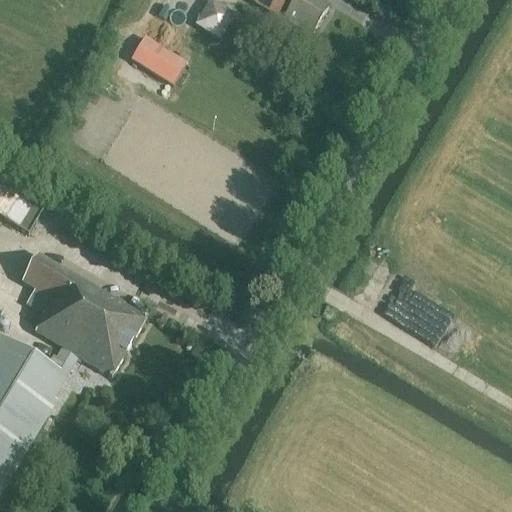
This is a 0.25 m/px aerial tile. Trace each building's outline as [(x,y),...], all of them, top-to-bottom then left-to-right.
[(277,19),(283,22),(286,25),(283,29),(296,38),(299,32),(311,40),(329,9),(315,0),(240,0),(277,20),(277,19)] [(180,92),(186,83),(180,79),(187,67),(144,41),(131,63),(174,89),(175,88),(180,92)] [(0,219),(28,237),(41,216),(0,190),(0,219)] [(61,352),(51,368),(68,378),(77,362),(112,382),(147,321),(38,258),(21,286),(33,294),(25,308),(41,317),(43,318),(33,336),(61,352)] [(0,492),(68,378),(51,368),(0,337),(0,492)]
